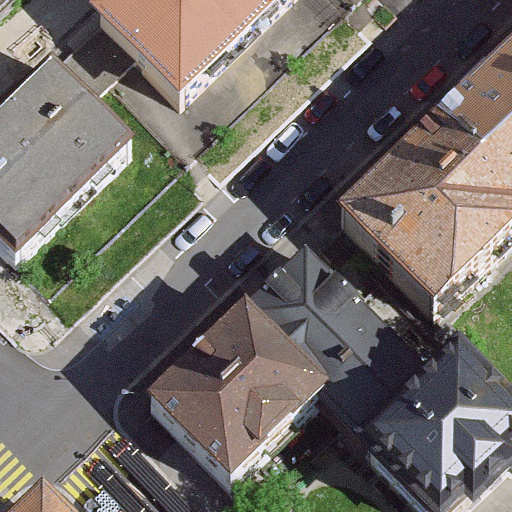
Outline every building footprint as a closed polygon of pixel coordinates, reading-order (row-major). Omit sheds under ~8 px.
[(114,0),(99,15),(195,113),(310,0),(114,0)] [(511,69),(485,96),(484,95),(473,105),(462,115),(463,116),(439,139),(511,214),(511,69)] [(53,71),(0,122),(0,242),(20,263),(134,152),(53,71)] [(511,251),(511,214),(439,139),(436,142),(435,141),(375,199),(341,232),(433,327),(511,251)] [(435,402),(305,266),(272,297),(239,329),(320,412),(370,464),(435,402)] [(320,412),(239,329),(226,341),(150,414),(230,498),(320,412)] [(468,352),(447,331),(434,343),(455,365),(468,352)] [(511,435),(458,380),(435,402),(370,464),(367,466),(410,511),(469,511),(511,471),(511,435)]
